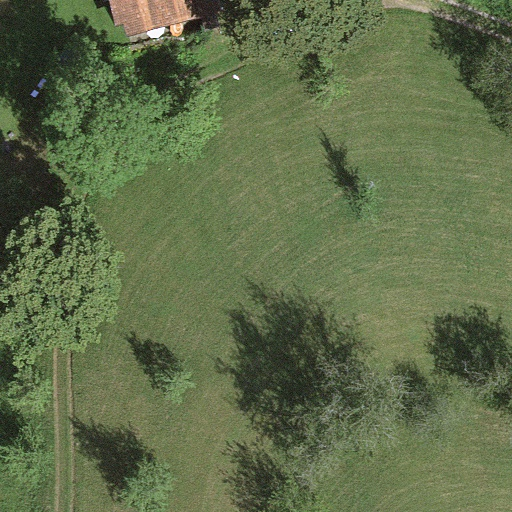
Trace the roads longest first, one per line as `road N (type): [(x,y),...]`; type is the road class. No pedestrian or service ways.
road 1 (track): [(361,0),(298,21),(165,89),(0,248)]
road 2 (track): [(60,511),(66,180)]
